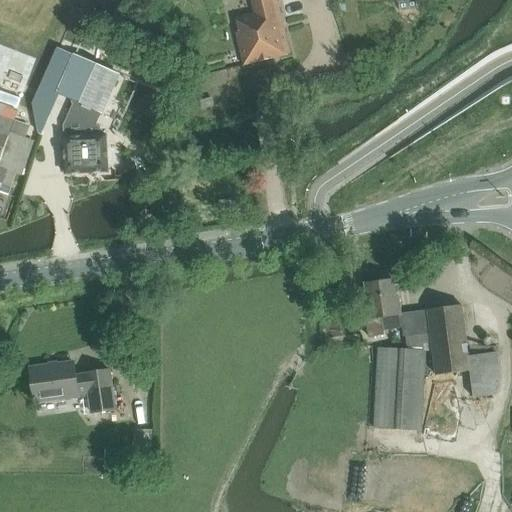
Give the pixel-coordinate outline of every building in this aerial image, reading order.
[(239,32),(236,33),(244,66),(290,55),(276,0),(250,0),(254,14),(236,19),(239,32)] [(84,34),(74,56),(117,74),(127,53),(84,34)] [(74,56),(57,94),(59,95),(76,102),(65,127),(66,138),(63,138),(66,175),(69,175),(109,173),(106,136),(101,136),(100,128),(97,125),(102,114),(119,75),(117,74),(74,56)] [(0,192),(9,196),(17,174),(15,174),(28,139),(26,138),(30,127),(0,116),(0,160),(1,161),(0,162),(0,192)] [(401,328),(402,337),(405,337),(407,349),(378,349),(374,428),(422,431),(427,350),(431,350),(435,376),(470,372),(472,386),(473,399),(498,395),(497,382),(501,382),(497,354),(468,358),(462,306),(400,314),(398,297),(395,298),(393,281),(362,285),(364,302),(360,303),(363,321),(366,320),(368,337),(382,335),(382,331),(401,328)] [(75,364),(30,370),(35,402),(78,396),(78,399),(90,397),(92,414),(116,410),(111,371),(87,374),(87,376),(77,378),(75,364)] [(154,432),(138,432),(138,452),(153,452),(154,432)]
